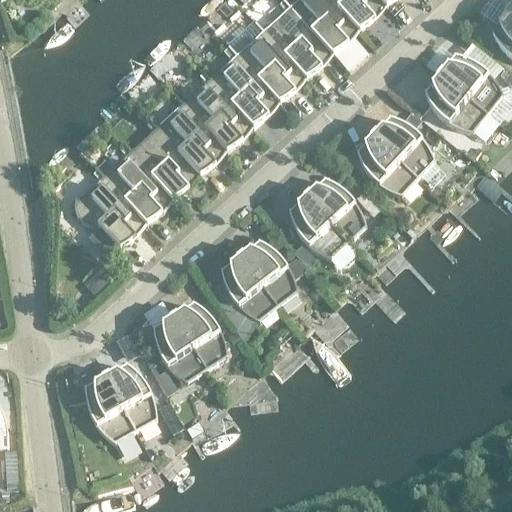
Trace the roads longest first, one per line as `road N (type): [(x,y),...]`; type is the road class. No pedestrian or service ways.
road 1 (residential): [(461,0),(127,306),(55,351),(29,353)]
road 2 (residential): [(29,353),(0,155)]
road 3 (residential): [(49,511),(29,353)]
